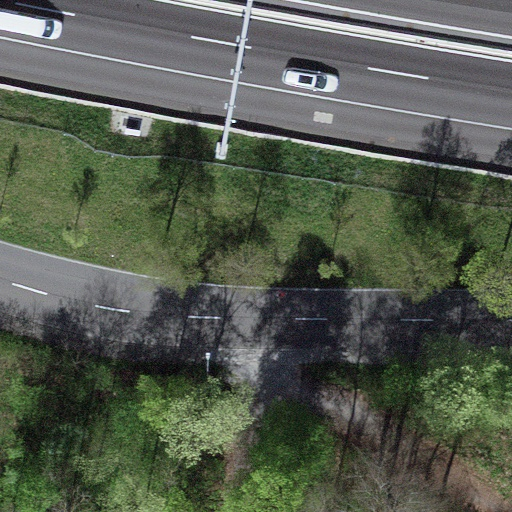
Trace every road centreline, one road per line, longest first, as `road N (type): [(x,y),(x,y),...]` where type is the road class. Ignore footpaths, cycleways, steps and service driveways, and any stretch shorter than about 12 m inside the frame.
road 1 (motorway): [(0,0),(511,91)]
road 2 (primary): [(0,279),(112,309),(202,317),(511,321)]
road 3 (track): [(464,511),(307,399),(265,319),(221,511)]
